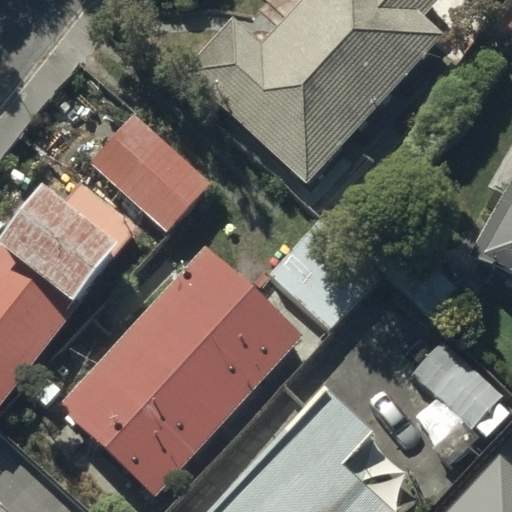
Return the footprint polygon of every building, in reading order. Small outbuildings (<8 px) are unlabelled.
[(328,0),(270,64),(240,37),(195,86),(311,192),(444,49),(422,29),(440,10),(429,0),(328,0)] [(172,243),(211,203),(137,126),(96,173),(172,243)] [(0,415),(144,241),(89,195),(67,221),(53,209),(0,273),(0,415)] [(511,206),(478,265),(511,285),(511,206)] [(331,333),(378,280),(315,222),(267,275),(331,333)] [(405,240),(377,270),(430,320),(457,291),(405,240)] [(300,336),(201,246),(55,407),(154,497),(300,336)] [(442,339),(410,374),(473,432),(505,397),(442,339)] [(333,409),(235,511),(376,511),(335,473),(366,440),(333,409)] [(511,511),(511,482),(499,470),(459,511),(511,511)]
